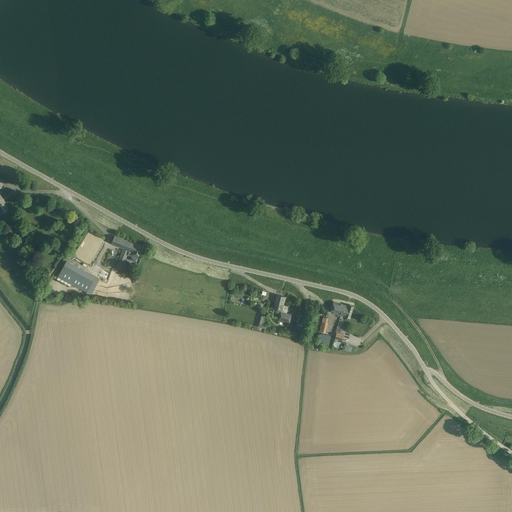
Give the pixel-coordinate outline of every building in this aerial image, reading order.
[(142,247),(115,236),(112,243),(125,249),(117,266),(122,268),(128,253),(138,257),(142,247)] [(98,279),(66,261),(56,280),(55,280),(51,289),(65,297),(66,297),(70,288),(84,296),(88,290),(92,293),(99,280),(98,280),(98,279)] [(275,302),(284,304),(286,297),(277,294),(275,302)] [(331,311),(341,314),(343,309),(346,310),(347,306),(334,301),(331,311)] [(284,305),(284,304),(275,302),(273,308),(282,310),(281,312),(279,319),(290,322),(291,315),(286,314),(288,306),(284,305)] [(343,309),(341,314),(350,317),(354,306),(349,304),(349,306),(347,306),(346,310),(343,309)] [(264,315),(259,314),(256,327),(264,328),(265,324),(264,324),(265,318),(265,316),(264,316),(264,315)] [(329,318),(323,317),(319,332),(326,333),(328,323),(327,323),(329,318)] [(342,341),(344,334),(340,333),(342,329),(337,327),(335,332),(337,332),(335,339),(342,341)] [(330,335),(321,333),(319,342),(328,344),(330,335)]
